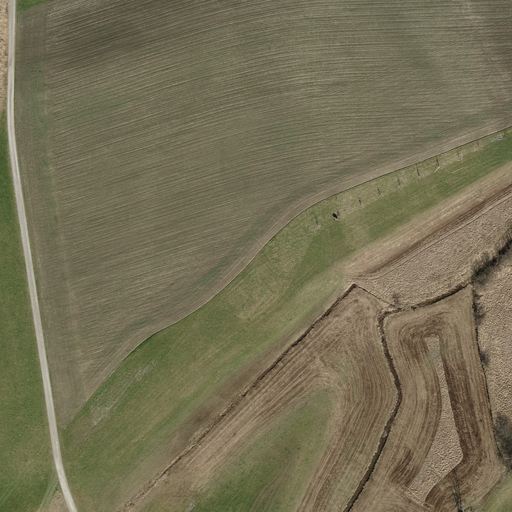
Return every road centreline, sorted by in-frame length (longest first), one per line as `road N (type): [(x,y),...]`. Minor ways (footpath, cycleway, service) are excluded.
road 1 (track): [(73,511),(57,457),(10,130),(11,0)]
road 2 (track): [(381,238),(511,162)]
